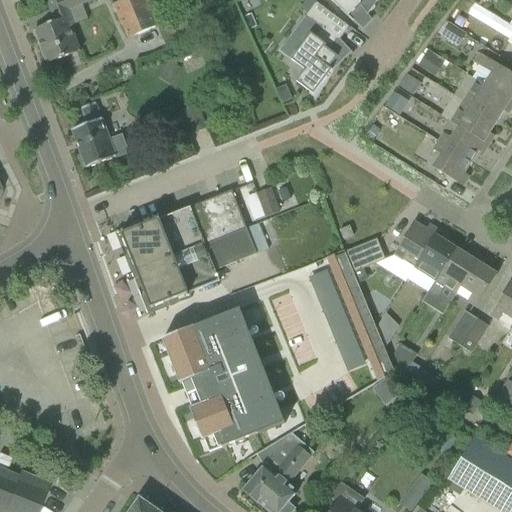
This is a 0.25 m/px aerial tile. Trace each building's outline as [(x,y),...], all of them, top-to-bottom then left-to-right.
[(56,23),(35,31),(47,65),(79,53),(72,35),(69,27),(63,12),(91,0),(53,0),(48,2),(56,23)] [(126,0),(113,6),(128,41),(158,28),(168,51),(193,40),(183,16),(169,23),(158,0),(126,0)] [(329,0),(352,23),(353,22),(348,17),(360,6),(367,16),(377,0),(329,0)] [(316,27),(291,61),(304,72),(296,83),(313,96),(332,72),(331,71),(329,70),(337,58),(329,52),(337,42),(338,43),(349,28),(316,3),(304,18),(316,27)] [(441,37),(459,48),(466,36),(448,25),(441,37)] [(418,67),(436,78),(444,63),(427,53),(418,67)] [(487,89),(511,105),(511,76),(478,55),(473,64),(494,78),(487,89)] [(169,62),(158,79),(170,86),(180,69),(169,62)] [(399,88),(414,97),(421,85),(407,75),(399,88)] [(463,103),(496,123),(503,112),(508,115),(511,109),(511,105),(487,89),(477,82),(463,103)] [(286,86),(276,91),(282,105),(292,100),(286,86)] [(385,107),(400,116),(409,103),(394,93),(385,107)] [(461,130),(488,147),(494,137),(489,134),(496,123),(463,103),(450,123),(461,130)] [(72,131),(86,170),(127,154),(121,137),(109,142),(95,105),(82,110),(87,126),(72,131)] [(184,112),(193,134),(206,129),(197,107),(184,112)] [(373,126),(364,138),(371,144),(380,131),(373,126)] [(438,143),(470,164),(478,153),(482,156),(488,147),(461,130),(454,142),(443,135),(438,143)] [(433,169),(462,188),(468,178),(463,175),(470,164),(438,143),(433,152),(440,157),(433,169)] [(283,202),(290,199),(286,189),(279,191),(283,202)] [(257,196),(266,218),(279,213),(271,191),(257,196)] [(144,265),(146,269),(246,229),(231,192),(121,236),(134,267),(144,265)] [(394,257),(415,270),(438,232),(429,227),(426,231),(414,224),(394,257)] [(139,279),(151,310),(220,283),(215,272),(269,251),(258,225),(246,230),(246,229),(146,269),(148,274),(139,279)] [(339,232),(343,241),(353,237),(349,228),(339,232)] [(415,270),(435,283),(456,250),(445,243),(448,238),(438,232),(415,270)] [(352,272),(353,274),(364,270),(386,261),(377,240),(344,253),(349,264),(352,272)] [(428,293),(437,299),(445,288),(455,295),(460,288),(479,258),(470,252),(467,257),(456,250),(435,283),(428,293)] [(344,253),(330,259),(334,270),(349,264),(344,253)] [(468,303),(476,308),(497,276),(485,269),(488,264),(479,258),(460,288),(472,295),(468,303)] [(349,264),(334,270),(337,278),(352,272),(349,264)] [(364,270),(353,274),(356,281),(358,285),(368,281),(364,270)] [(352,272),(337,278),(341,287),(356,281),(353,274),(352,272)] [(356,281),(341,287),(344,295),(359,289),(358,285),(356,281)] [(511,320),(511,285),(510,284),(490,317),(499,322),(503,315),(511,320)] [(359,289),(344,295),(348,304),(363,298),(359,289)] [(363,298),(348,304),(351,312),(366,306),(363,298)] [(366,306),(351,312),(355,321),(370,315),(366,306)] [(238,310),(162,341),(181,386),(183,385),(186,394),(188,393),(191,400),(189,401),(193,409),(191,410),(205,441),(207,441),(212,453),(285,422),(276,399),(270,401),(242,336),(248,334),(238,310)] [(448,339),(461,347),(478,321),(465,313),(448,339)] [(370,315),(355,321),(358,329),(373,323),(370,315)] [(461,347),(472,354),(488,328),(478,321),(461,347)] [(373,323),(358,329),(362,338),(377,332),(376,331),(373,323)] [(384,349),(384,351),(395,333),(380,324),(376,331),(377,332),(380,340),(384,349)] [(377,332),(362,338),(365,346),(380,340),(377,332)] [(380,340),(365,346),(369,355),(384,349),(380,340)] [(406,373),(412,363),(416,357),(400,346),(393,357),(399,369),(406,373)] [(384,349),(369,355),(372,364),(387,357),(384,351),(384,349)] [(387,357),(372,364),(376,372),(390,366),(387,357)] [(406,373),(433,391),(439,381),(412,363),(406,373)] [(390,366),(376,372),(380,383),(394,375),(390,366)] [(394,375),(373,391),(386,408),(407,392),(394,375)] [(511,406),(511,383),(507,380),(496,399),(511,408),(511,406)] [(462,410),(472,417),(481,403),(471,396),(462,410)] [(446,431),(434,447),(445,455),(457,439),(446,431)] [(292,511),(294,510),(288,505),(297,494),(287,486),(314,454),(292,436),(257,456),(264,468),(243,492),(257,504),(258,504),(267,511),(292,511)] [(448,481),(496,511),(511,511),(511,461),(474,438),(448,481)] [(0,511),(36,511),(47,486),(20,475),(18,480),(5,474),(8,467),(0,463),(0,511)] [(362,511),(359,510),(365,500),(340,482),(328,498),(338,505),(332,511),(362,511)] [(399,505),(408,511),(411,511),(416,506),(418,504),(406,495),(399,505)] [(156,511),(139,500),(130,511),(156,511)]
